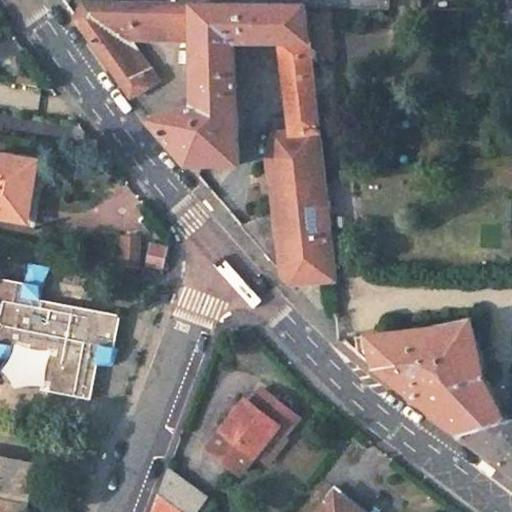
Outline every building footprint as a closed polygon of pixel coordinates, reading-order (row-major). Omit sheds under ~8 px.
[(135,0),(135,40),(169,40),(169,0),(135,0)] [(195,0),(170,0),(169,40),(195,40),(195,0)] [(306,0),(307,6),(391,8),(391,0),(306,0)] [(134,3),(85,3),(78,18),(87,32),(130,94),(157,78),(152,68),(150,70),(131,38),(136,39),(134,3)] [(282,43),(282,44),(311,43),(307,6),(242,5),(242,6),(233,5),(195,5),(195,40),(195,55),(196,100),(185,103),(186,110),(151,120),(177,149),(199,175),(206,165),(244,165),(236,41),(282,43)] [(275,131),(320,126),(311,43),(282,44),(290,116),(274,118),(275,131)] [(242,225),(260,245),(293,284),(302,283),(337,279),(330,209),(320,126),(275,131),(276,133),(270,157),(276,213),(242,225)] [(38,162),(0,155),(0,215),(26,220),(32,183),(35,182),(38,162)] [(123,237),(122,266),(139,269),(140,237),(123,237)] [(170,247),(153,243),(148,264),(165,268),(170,247)] [(30,284),(3,279),(2,284),(0,284),(0,359),(15,363),(18,347),(52,354),(45,391),(95,401),(102,364),(117,367),(126,317),(45,301),(48,287),(56,269),(35,264),(30,284)] [(430,329),(356,336),(360,354),(417,400),(462,437),(507,420),(486,380),(473,319),(430,329)] [(244,398),(221,426),(208,444),(239,470),(253,452),(277,424),(284,430),(298,414),(261,385),(247,401),(244,398)] [(511,419),(507,420),(462,437),(507,470),(511,473),(511,419)] [(277,424),(253,452),(262,460),(284,430),(277,424)] [(30,511),(40,464),(0,455),(0,511),(30,511)] [(167,470),(157,495),(179,511),(195,511),(206,498),(167,470)] [(151,511),(179,511),(157,495),(151,511)] [(334,496),(320,511),(363,511),(357,507),(354,511),(334,496)]
